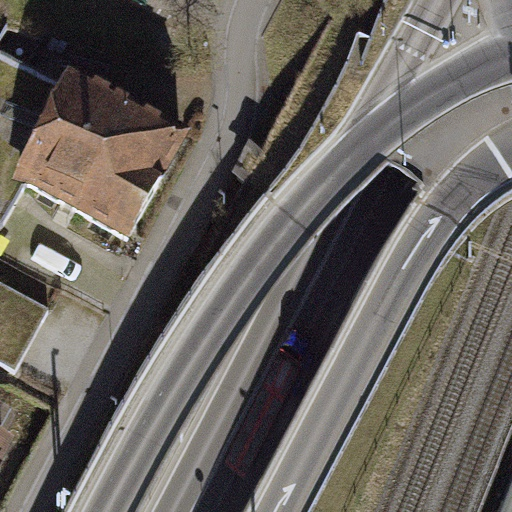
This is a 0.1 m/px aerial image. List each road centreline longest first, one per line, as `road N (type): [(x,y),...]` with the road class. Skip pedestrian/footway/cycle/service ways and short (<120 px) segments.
road 1 (trunk): [(511,56),(431,96),(306,209),(205,348),(109,511)]
road 2 (trunk): [(196,511),(465,0)]
road 3 (residential): [(35,511),(224,163),(242,103),(241,43),(258,0)]
road 4 (trunk): [(279,511),(428,233),(471,182),(511,156)]
